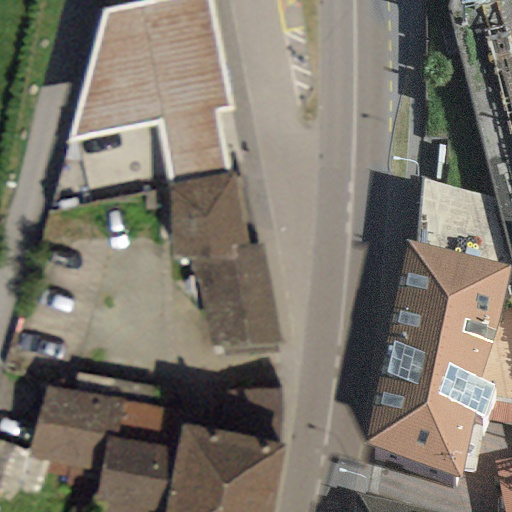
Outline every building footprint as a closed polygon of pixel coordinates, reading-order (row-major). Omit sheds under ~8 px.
[(213,0),(107,0),(103,1),(67,135),(159,117),(169,181),(228,170),(217,103),(232,100),(213,0)] [(228,170),(169,181),(170,253),(196,252),(208,342),(282,336),(264,235),(255,237),(248,238),(236,169),(228,170)] [(482,381),(508,267),(406,241),(363,441),(459,479),(474,414),(483,418),(495,386),(482,381)] [(123,396),(43,381),(30,449),(29,452),(48,456),(100,466),(91,511),(272,511),(288,435),(183,414),(178,443),(116,431),(123,396)] [(0,511),(29,511),(48,456),(29,452),(30,449),(0,438),(0,511)] [(511,511),(511,459),(494,462),(503,511),(511,511)] [(350,511),(443,511),(354,494),(350,511)]
